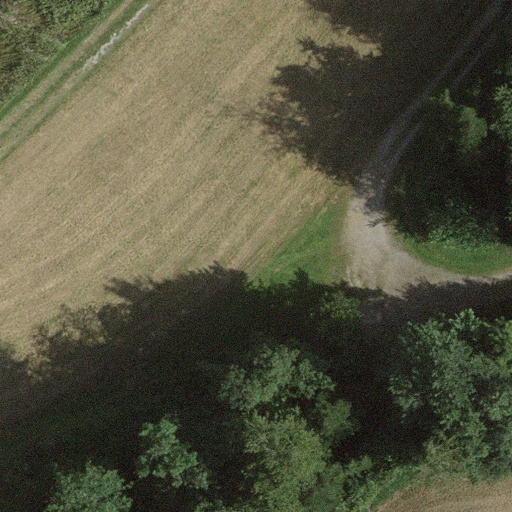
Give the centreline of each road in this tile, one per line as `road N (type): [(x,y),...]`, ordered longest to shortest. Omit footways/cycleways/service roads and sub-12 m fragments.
road 1 (track): [(499,0),(466,53),(381,149),(360,209),(370,254),(415,280),(464,283),(511,268)]
road 2 (track): [(0,139),(143,0)]
